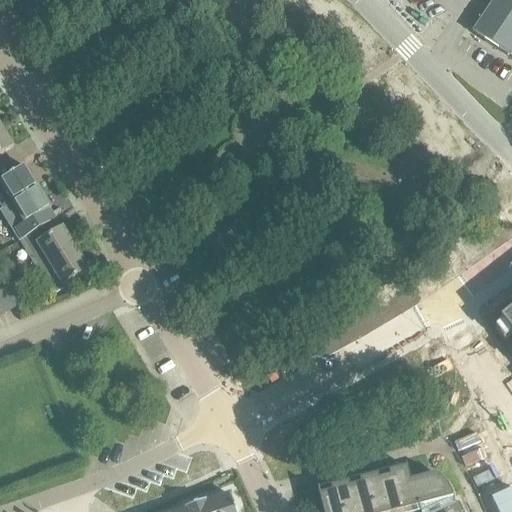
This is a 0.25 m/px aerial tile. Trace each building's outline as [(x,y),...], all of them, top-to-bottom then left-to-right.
[(511,0),(493,0),(471,33),(511,60),(511,0)] [(0,156),(13,149),(0,128),(0,156)] [(0,204),(4,210),(11,206),(38,189),(25,168),(17,172),(11,162),(0,168),(0,204)] [(4,210),(0,212),(0,214),(18,244),(50,224),(44,214),(51,210),(38,189),(11,206),(4,210)] [(20,244),(38,273),(51,294),(54,292),(55,293),(64,288),(63,286),(88,271),(75,251),(62,229),(42,242),(37,234),(20,244)] [(5,293),(3,289),(0,290),(0,306),(5,314),(15,309),(12,303),(21,298),(15,287),(5,293)] [(511,312),(500,321),(511,336),(511,312)] [(455,498),(454,498),(446,485),(435,475),(410,482),(406,468),(388,472),(389,478),(378,481),(376,475),(358,480),(359,486),(348,489),(346,483),(328,488),(330,494),(319,497),(317,491),(318,497),(322,511),(407,511),(418,509),(418,511),(461,511),(458,505),(454,507),(455,499),(455,498)] [(185,511),(183,511),(235,511),(230,495),(206,504),(206,502),(184,509),(185,511)]
